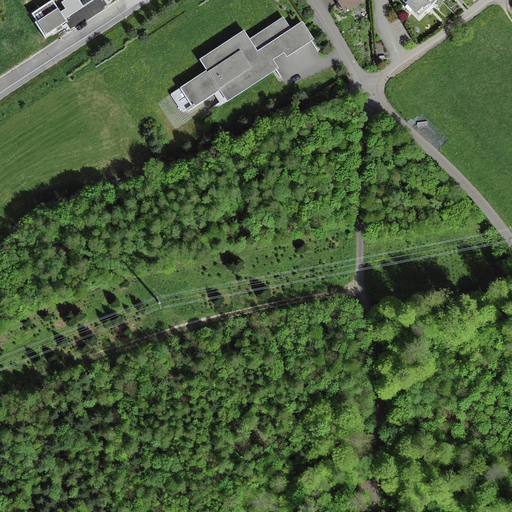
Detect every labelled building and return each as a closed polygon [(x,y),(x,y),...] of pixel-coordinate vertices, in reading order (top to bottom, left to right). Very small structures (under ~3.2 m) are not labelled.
[(52,0),(32,14),(46,35),(56,28),(61,24),(61,25),(67,21),(65,18),(60,12),(52,0)] [(64,0),(61,2),(65,8),(60,12),(65,18),(93,0),(64,0)] [(358,0),(336,0),(344,11),(359,2),(358,0)] [(418,18),(428,8),(419,0),(400,0),(406,6),(404,7),(409,12),(411,11),(418,18)] [(419,0),(428,8),(436,0),(419,0)] [(215,70),(177,94),(186,109),(185,109),(187,112),(202,102),(200,99),(217,89),(216,88),(223,83),(231,95),(274,67),(268,58),(282,49),(286,54),(309,39),(300,25),(289,33),(282,22),(250,42),(248,39),(246,41),(244,39),(242,36),(207,59),(215,70)]
